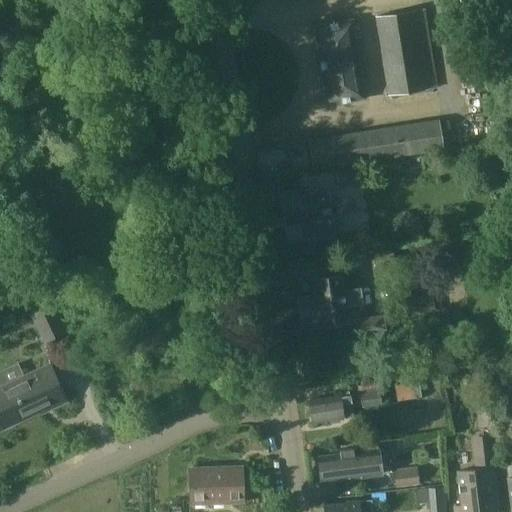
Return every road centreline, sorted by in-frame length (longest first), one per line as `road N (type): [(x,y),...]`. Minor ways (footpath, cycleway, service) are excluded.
road 1 (unclassified): [(279,394),(216,0)]
road 2 (residential): [(4,511),(279,394)]
